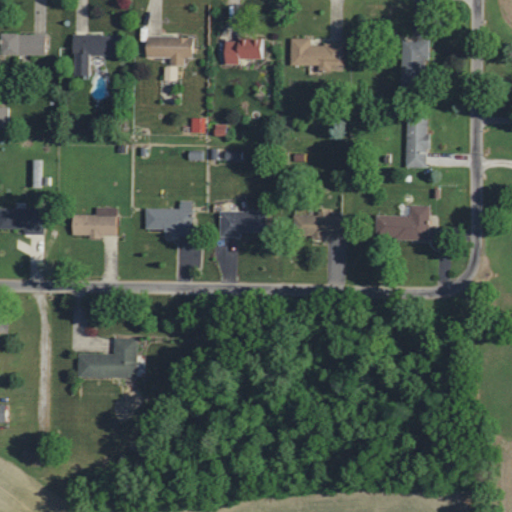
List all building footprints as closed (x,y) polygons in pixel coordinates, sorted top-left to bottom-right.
[(50,56),(50,35),(6,33),(5,55),(50,56)] [(97,76),(97,55),(123,55),(123,35),(77,34),(76,56),(83,56),(82,75),(97,76)] [(173,57),(172,65),(187,65),(187,57),(197,58),(197,38),(151,36),(150,57),(173,57)] [(293,65),(321,65),(321,72),(333,73),(333,65),(347,66),(347,44),(313,44),(313,38),(293,38),(293,65)] [(268,59),(268,40),(229,39),(229,64),(243,64),(243,59),(268,59)] [(430,40),(406,39),(405,88),(429,88),(430,40)] [(167,66),(167,80),(180,81),(181,67),(167,66)] [(0,129),(12,129),(12,106),(0,106),(0,129)] [(430,168),(432,118),(419,118),(419,117),(410,117),(408,167),(430,168)] [(194,118),(194,133),(206,133),(206,118),(194,118)] [(149,208),(149,230),(177,230),(177,236),(196,236),(196,201),(183,201),(183,208),(149,208)] [(433,205),(413,205),(413,216),(388,215),(388,238),(432,239),(433,205)] [(76,236),(120,237),(120,207),(99,207),(99,215),(76,215),(76,236)] [(27,234),(47,234),(48,209),(1,208),(0,228),(27,229),(27,234)] [(270,212),(224,211),(224,236),(243,237),(244,232),(270,232),(270,212)] [(343,238),(347,216),(321,212),(320,216),(306,214),(303,233),(343,238)] [(140,378),(140,338),(117,338),(117,354),(82,354),(82,378),(140,378)] [(0,422),(11,423),(11,405),(0,404),(0,422)]
